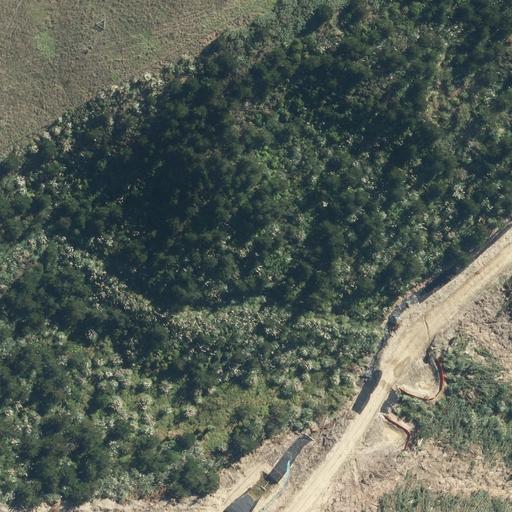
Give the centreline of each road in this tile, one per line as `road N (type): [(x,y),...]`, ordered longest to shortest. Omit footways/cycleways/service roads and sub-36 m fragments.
road 1 (trunk): [(163,511),(418,400),(511,344)]
road 2 (trunk): [(511,372),(362,452),(215,511)]
